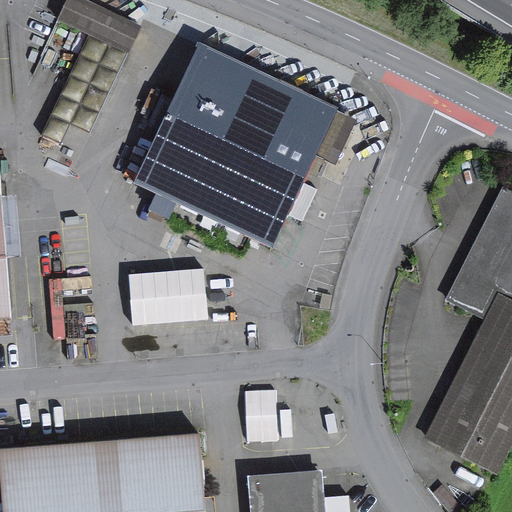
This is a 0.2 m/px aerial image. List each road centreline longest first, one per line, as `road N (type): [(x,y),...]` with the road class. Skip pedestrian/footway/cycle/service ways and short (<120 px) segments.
road 1 (unclassified): [(266,0),(511,114)]
road 2 (unknown): [(211,363),(228,511)]
